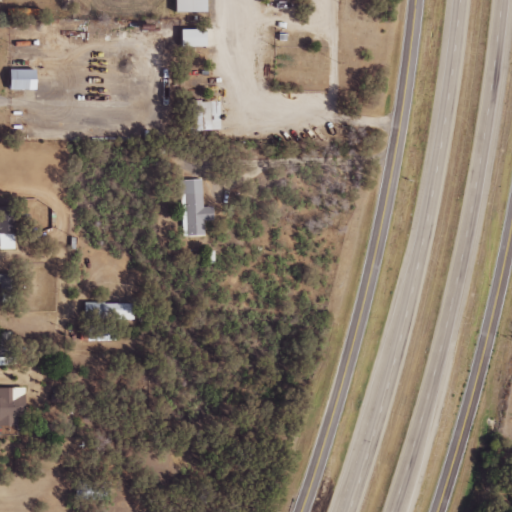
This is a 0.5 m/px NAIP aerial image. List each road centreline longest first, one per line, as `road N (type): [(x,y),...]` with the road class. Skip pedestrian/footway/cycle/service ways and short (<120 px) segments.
road 1 (motorway): [(470,0),(430,251),(347,511)]
road 2 (tertiary): [(299,511),(343,378),(385,206),(414,0)]
road 3 (motorway): [(393,511),(422,437),(478,217),(511,13)]
road 4 (tertiary): [(436,511),(511,218)]
